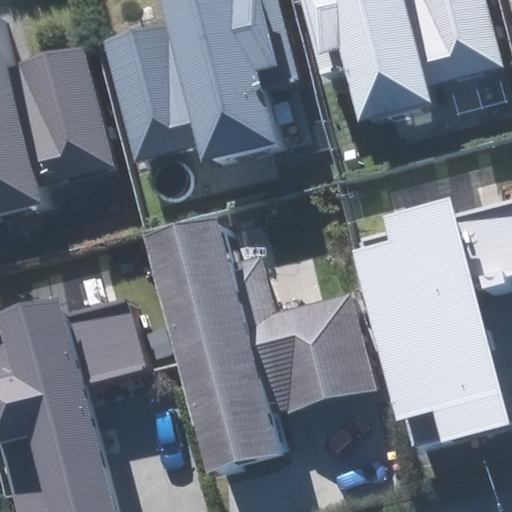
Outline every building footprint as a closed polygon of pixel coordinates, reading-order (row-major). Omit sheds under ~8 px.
[(176,0),(185,31),(114,50),(146,172),(218,153),(223,175),(295,156),(279,97),(307,90),(283,0),(176,0)] [(511,78),(511,68),(494,0),(312,0),(334,84),(362,76),(377,136),(449,117),(443,96),(511,78)] [(126,176),(96,58),(24,76),(10,21),(0,23),(0,231),(60,216),(55,194),(126,176)] [(511,286),(511,208),(405,234),(411,258),(374,266),(414,434),(454,425),(461,454),(511,442),(511,376),(492,291),(511,286)] [(250,228),(168,248),(226,488),(311,467),(300,422),(386,401),(362,303),(274,324),(250,228)] [(35,375),(0,383),(15,443),(49,434),(68,511),(135,511),(102,379),(160,365),(142,296),(85,310),(82,297),(20,313),(35,375)]
